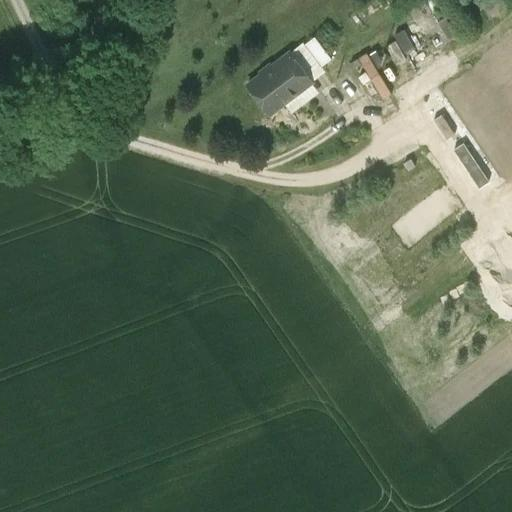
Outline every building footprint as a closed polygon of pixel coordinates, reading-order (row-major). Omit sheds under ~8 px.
[(384,42),(394,62),(404,58),(400,49),(402,48),(397,36),(384,42)] [(423,41),(402,52),(407,62),(429,51),(423,41)] [(511,45),(435,104),(500,188),(511,178),(511,45)] [(291,51),(248,84),(270,113),(313,80),(291,51)] [(376,69),(388,89),(397,84),(385,63),(376,69)] [(456,211),(441,192),(398,225),(412,244),(456,211)]
